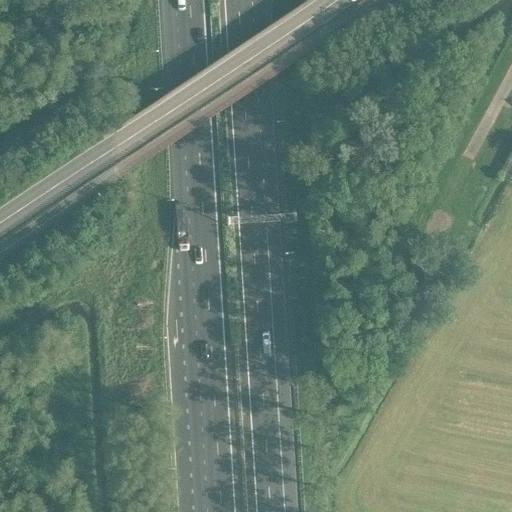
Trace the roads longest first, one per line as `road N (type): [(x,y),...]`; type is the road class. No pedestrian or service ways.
road 1 (motorway): [(279,511),(237,0)]
road 2 (motorway): [(181,0),(213,511)]
road 3 (secondary): [(0,224),(340,0)]
